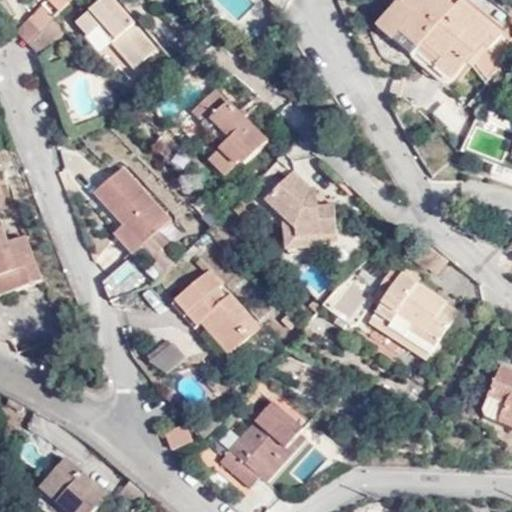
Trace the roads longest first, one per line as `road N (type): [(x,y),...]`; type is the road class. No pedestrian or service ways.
road 1 (residential): [(511,298),(437,225),(314,0)]
road 2 (residential): [(197,511),(99,428),(0,370)]
road 3 (residential): [(317,511),(343,492),(388,480),(511,487)]
